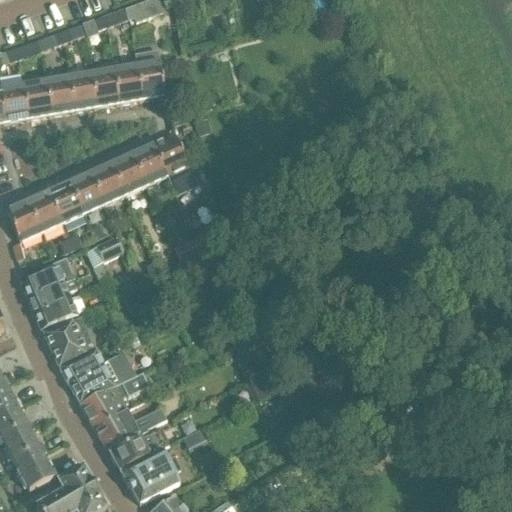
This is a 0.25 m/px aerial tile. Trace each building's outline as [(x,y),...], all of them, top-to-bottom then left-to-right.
[(123,14),(127,25),(144,19),(145,23),(161,17),(155,2),(123,14)] [(102,22),(106,33),(127,25),(123,14),(102,22)] [(106,33),(102,22),(81,29),(83,41),(106,33)] [(83,41),(81,29),(59,38),(61,49),(83,41)] [(37,46),(39,57),(61,49),(59,38),(37,46)] [(15,54),(17,65),(39,57),(37,46),(15,54)] [(17,65),(15,54),(0,59),(4,70),(17,65)] [(133,59),(134,65),(142,106),(165,101),(162,84),(164,83),(167,79),(165,71),(161,68),(159,68),(157,55),(133,59)] [(113,75),(119,110),(142,106),(134,65),(125,67),(126,72),(113,75)] [(90,79),(96,114),(119,110),(113,75),(112,75),(111,70),(101,71),(102,77),(90,79)] [(96,114),(90,79),(67,83),(73,118),(96,114)] [(73,118),(67,83),(45,87),(51,122),(73,118)] [(51,122),(45,87),(22,91),(28,126),(51,122)] [(28,126),(22,91),(0,94),(0,99),(5,130),(28,126)] [(207,125),(196,127),(199,142),(210,139),(207,125)] [(173,140),(153,150),(167,182),(175,200),(196,191),(188,173),(192,171),(185,157),(182,159),(173,140)] [(132,159),(146,192),(167,182),(153,150),(132,159)] [(111,169),(126,201),(146,192),(132,159),(111,169)] [(90,178),(105,210),(126,201),(111,169),(90,178)] [(69,187),(84,220),(105,210),(90,178),(69,187)] [(48,197),(63,229),(84,220),(69,187),(48,197)] [(28,206),(42,238),(63,229),(48,197),(28,206)] [(42,238),(28,206),(5,216),(19,248),(12,250),(16,266),(24,264),(20,249),(42,238)] [(94,239),(96,244),(105,240),(103,235),(94,239)] [(205,235),(193,241),(200,258),(213,251),(205,235)] [(193,241),(184,246),(191,262),(200,258),(193,241)] [(72,248),(74,254),(84,250),(81,244),(72,248)] [(95,253),(85,257),(92,272),(103,267),(122,258),(115,244),(95,253)] [(74,254),(72,248),(63,252),(66,258),(74,254)] [(156,268),(160,277),(171,271),(166,262),(156,268)] [(44,279),(22,288),(29,303),(71,286),(72,285),(77,284),(74,276),(72,277),(67,264),(42,274),(44,279)] [(218,276),(226,293),(249,283),(240,265),(218,276)] [(103,267),(92,272),(100,288),(110,283),(103,267)] [(160,277),(156,268),(150,271),(155,280),(160,277)] [(111,285),(101,289),(109,306),(119,302),(111,285)] [(71,286),(29,303),(35,318),(69,304),(67,298),(75,294),(71,286)] [(251,287),(231,296),(239,311),(259,303),(251,287)] [(69,304),(35,318),(42,335),(85,317),(78,300),(69,304)] [(66,386),(102,369),(95,355),(83,327),(83,328),(80,323),(43,339),(58,373),(66,386)] [(315,345),(290,358),(302,381),(327,368),(315,345)] [(102,369),(66,386),(79,409),(141,378),(136,367),(120,375),(123,381),(111,386),(102,369)] [(272,372),(251,382),(260,403),(282,393),(272,372)] [(141,378),(79,409),(94,433),(127,416),(121,405),(148,392),(141,378)] [(0,392),(5,390),(9,388),(5,380),(1,382),(0,381),(0,392)] [(0,422),(17,413),(21,411),(17,403),(13,406),(5,390),(0,392),(0,422)] [(314,406),(302,413),(307,421),(319,414),(314,406)] [(17,413),(0,422),(0,443),(3,450),(29,436),(33,434),(29,427),(25,429),(17,413)] [(127,416),(94,433),(107,457),(147,436),(146,435),(165,425),(159,414),(132,427),(127,416)] [(120,478),(161,455),(169,451),(160,435),(141,444),(109,460),(120,478)] [(29,436),(3,450),(16,473),(41,459),(45,457),(41,450),(37,452),(29,436)] [(161,455),(120,478),(121,480),(127,490),(127,491),(131,499),(132,498),(138,508),(138,509),(139,511),(139,510),(140,511),(178,489),(173,478),(177,475),(172,464),(167,466),(161,455)] [(41,459),(16,473),(28,496),(54,483),(53,482),(57,480),(53,472),(49,475),(41,459)] [(63,496),(36,511),(106,511),(82,471),(57,486),(63,496)] [(223,471),(209,478),(214,487),(228,480),(223,471)] [(183,511),(173,499),(156,511),(183,511)] [(281,502),(267,511),(288,511),(281,502)]
